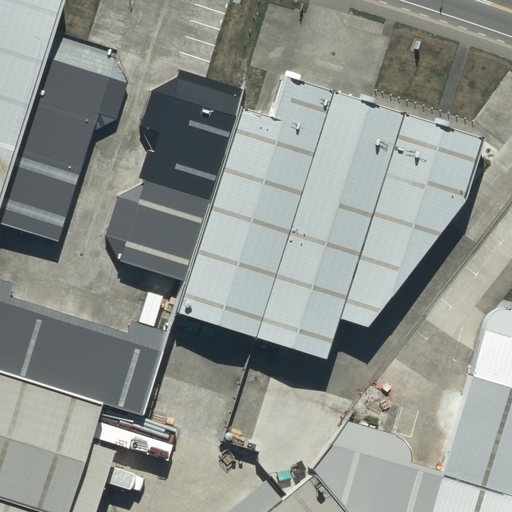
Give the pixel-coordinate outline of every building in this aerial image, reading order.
[(0,0),(0,213),(67,5),(51,0),(0,0)] [(139,28),(67,5),(0,213),(0,232),(66,254),(139,28)] [(477,145),(248,72),(171,313),(328,364),(341,322),(354,329),(465,202),(477,145)] [(0,306),(0,384),(100,416),(142,429),(165,359),(0,306)] [(370,445),(319,488),(338,511),(511,511),(511,345),(488,340),(456,462),(370,445)] [(0,384),(0,511),(68,511),(100,416),(0,384)] [(338,511),(319,488),(289,511),(338,511)]
